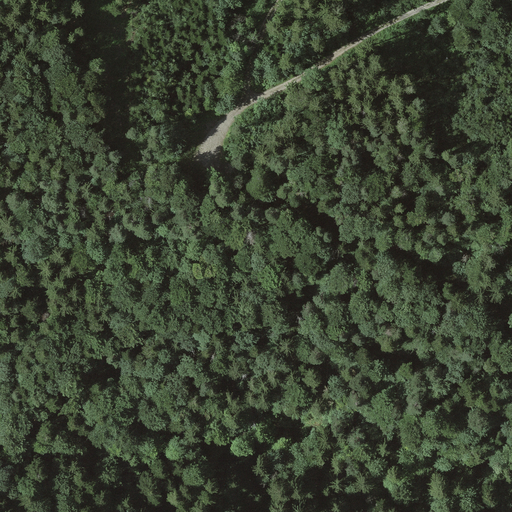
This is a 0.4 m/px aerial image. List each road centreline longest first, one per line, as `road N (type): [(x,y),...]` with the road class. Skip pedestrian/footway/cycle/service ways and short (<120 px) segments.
road 1 (track): [(242,107),(215,144),(224,172),(433,262),(511,320)]
road 2 (track): [(439,0),(242,107)]
